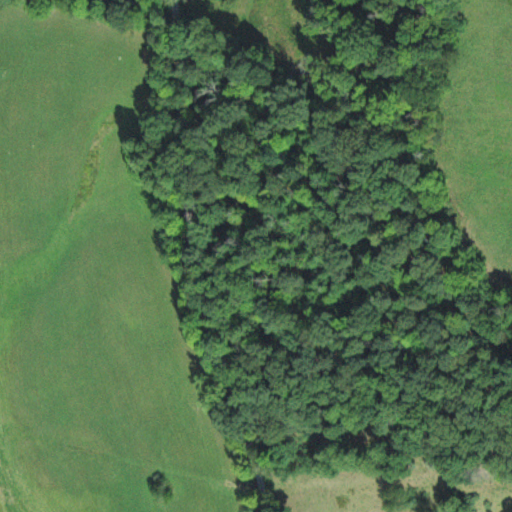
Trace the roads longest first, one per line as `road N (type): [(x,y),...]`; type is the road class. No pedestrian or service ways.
road 1 (residential): [(226,511),(153,258),(159,0)]
road 2 (residential): [(153,15),(114,4),(0,17)]
